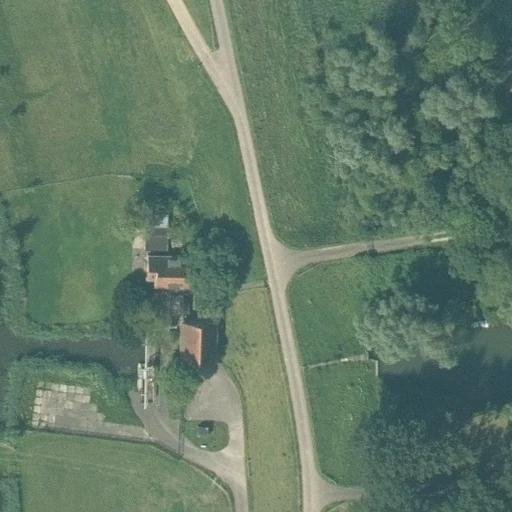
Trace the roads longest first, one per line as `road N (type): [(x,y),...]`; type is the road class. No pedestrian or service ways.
road 1 (unclassified): [(306,511),(291,369),(215,0)]
road 2 (track): [(271,264),(480,233),(511,247)]
road 3 (track): [(511,473),(482,483),(306,496)]
